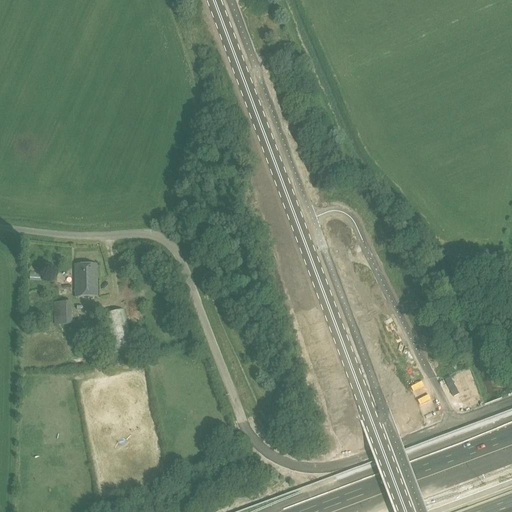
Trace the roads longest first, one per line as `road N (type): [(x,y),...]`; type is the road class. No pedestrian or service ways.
road 1 (unclassified): [(0,226),(148,233),(171,245),(251,440),(275,463),(338,466),(511,400)]
road 2 (secondary): [(405,511),(216,0)]
road 3 (motorway): [(511,447),(339,511)]
